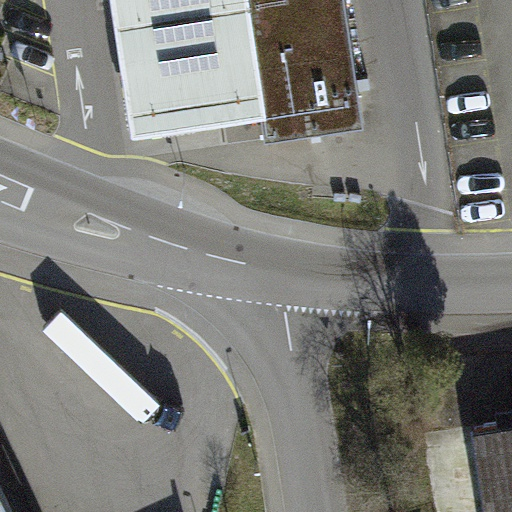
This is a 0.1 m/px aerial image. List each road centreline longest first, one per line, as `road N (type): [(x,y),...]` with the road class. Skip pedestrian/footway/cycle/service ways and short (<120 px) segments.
road 1 (unclassified): [(0,188),(78,217),(296,269)]
road 2 (residential): [(316,511),(288,322),(296,269)]
road 3 (unclassified): [(296,269),(431,287),(511,284)]
